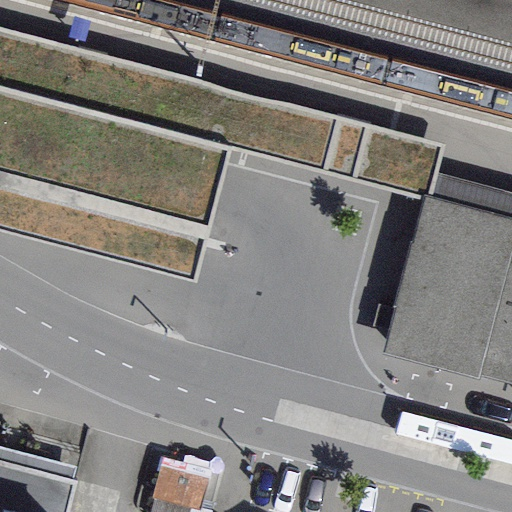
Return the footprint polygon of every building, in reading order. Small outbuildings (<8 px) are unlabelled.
[(511,0),(378,0),(511,34),(511,0)] [(0,91),(244,155),(426,202),(441,146),(0,30),(0,91)] [(0,226),(197,278),(230,151),(0,91),(0,226)] [(511,192),(437,173),(430,200),(511,220),(511,192)] [(511,220),(430,200),(399,317),(390,353),(511,384),(511,220)] [(66,511),(78,467),(0,448),(0,511),(66,511)] [(163,462),(154,495),(201,509),(211,476),(163,462)]
